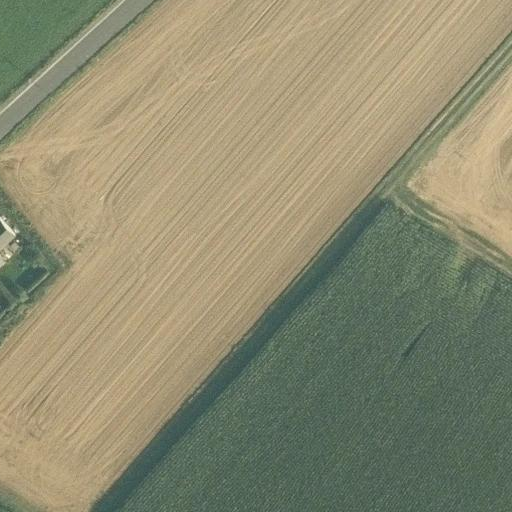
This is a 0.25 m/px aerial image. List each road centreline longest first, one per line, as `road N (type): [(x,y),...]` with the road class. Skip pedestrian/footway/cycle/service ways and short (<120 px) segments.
road 1 (track): [(511,44),(90,511)]
road 2 (residential): [(0,133),(144,0)]
road 3 (track): [(372,201),(511,282)]
